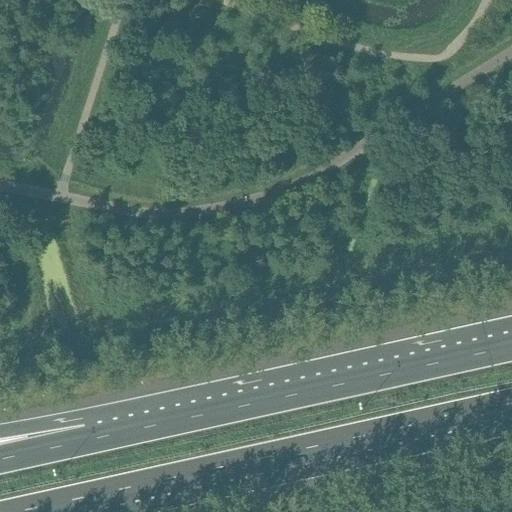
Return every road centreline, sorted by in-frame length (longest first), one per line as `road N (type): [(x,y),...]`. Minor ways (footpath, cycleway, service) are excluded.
road 1 (motorway): [(75,499),(511,402)]
road 2 (motorway): [(511,347),(88,440)]
